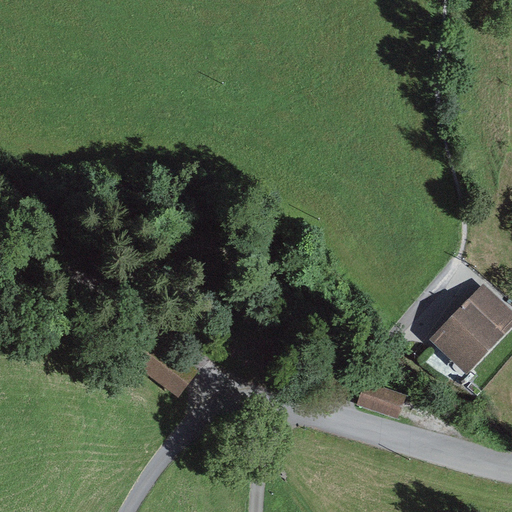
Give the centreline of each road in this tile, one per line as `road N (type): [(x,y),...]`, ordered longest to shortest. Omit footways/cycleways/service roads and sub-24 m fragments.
road 1 (residential): [(511,466),(298,405)]
road 2 (residential): [(298,405),(394,348),(458,273)]
road 3 (unclassified): [(279,424),(188,430),(139,511)]
